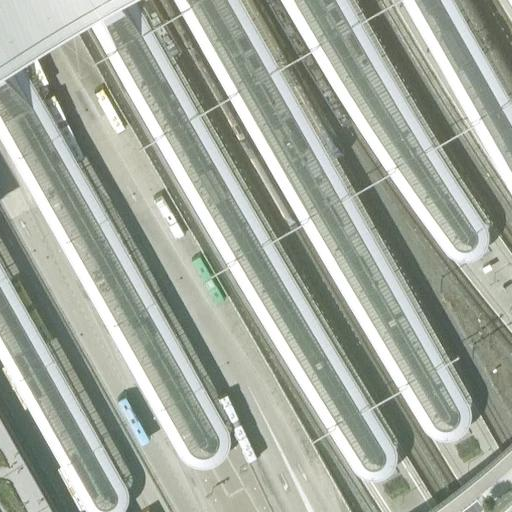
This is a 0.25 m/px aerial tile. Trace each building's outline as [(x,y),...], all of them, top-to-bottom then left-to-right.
[(0,0),(0,40),(24,26),(70,0),(0,0)] [(79,0),(86,11),(239,277),(353,465),(357,472),(369,472),(376,473),(381,472),(389,468),(395,456),(395,444),(313,305),(202,118),(134,0),(79,0)] [(174,0),(277,172),(422,421),(443,437),(452,434),(461,428),(468,415),(468,398),(298,100),(242,0),(174,0)] [(478,210),(400,84),(353,6),(349,0),(284,0),(306,37),(396,182),(452,257),(464,257),(473,256),(481,249),(484,236),(486,224),(478,210)] [(404,0),(433,50),(494,160),(511,193),(511,102),(473,32),(453,0),(404,0)] [(194,446),(0,105),(0,130),(184,452),(187,457),(191,460),(196,463),(202,464),(208,464),(213,463),(218,460),(222,456),(225,451),(227,446),(227,440),(226,434),(224,429),(10,54),(5,45),(0,47),(0,60),(213,435),(215,438),(215,441),(215,443),(214,446),(213,448),(211,450),(208,451),(206,452),(203,452),(200,452),(198,450),(196,449),(194,446)] [(0,60),(0,105),(194,446),(196,449),(198,450),(200,452),(203,452),(206,452),(208,451),(211,450),(213,448),(214,446),(215,443),(215,441),(215,438),(213,435),(0,60)] [(96,500),(0,331),(0,355),(86,507),(89,511),(90,511),(122,511),(124,510),(127,505),(129,500),(129,494),(128,489),(126,484),(0,262),(0,286),(115,489),(117,492),(117,495),(117,498),(116,500),(115,503),(113,505),(111,506),(108,507),(105,507),(103,506),(100,505),(98,503),(96,500)] [(0,286),(0,331),(96,500),(98,503),(100,505),(103,506),(105,507),(108,507),(111,506),(113,505),(115,503),(116,500),(117,498),(117,495),(117,492),(115,489),(0,286)] [(56,511),(0,412),(0,508),(2,511),(56,511)]
